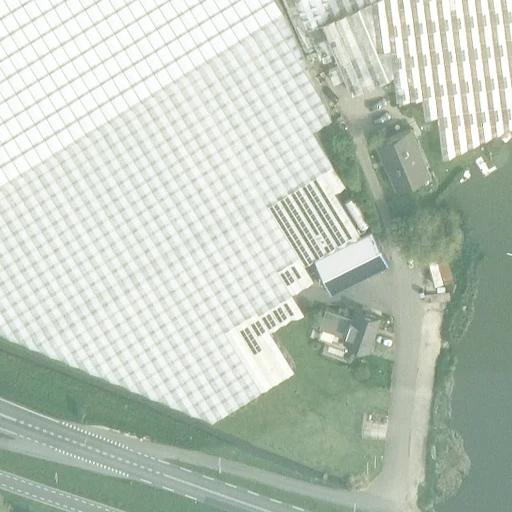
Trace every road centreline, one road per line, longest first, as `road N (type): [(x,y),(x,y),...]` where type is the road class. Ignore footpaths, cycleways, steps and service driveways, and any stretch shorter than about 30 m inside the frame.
road 1 (unclassified): [(82,445),(149,446),(388,499),(410,277)]
road 2 (primary): [(270,511),(82,445)]
